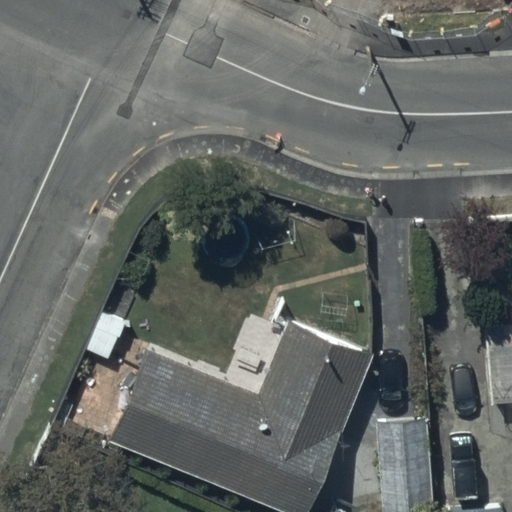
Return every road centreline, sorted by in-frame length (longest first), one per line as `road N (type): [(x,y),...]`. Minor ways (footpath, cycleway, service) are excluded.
road 1 (residential): [(123,19),(304,96),(366,111),(511,110)]
road 2 (residential): [(0,290),(123,19)]
